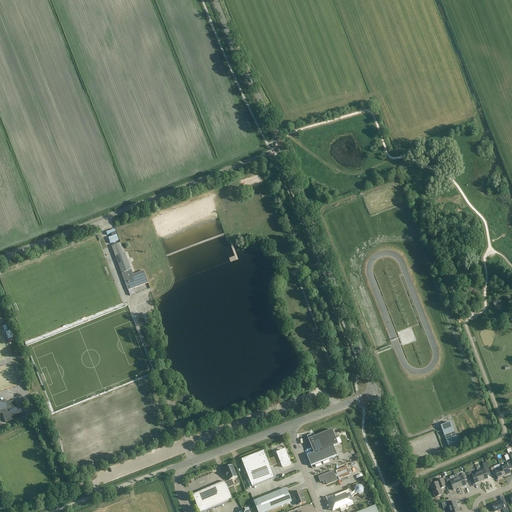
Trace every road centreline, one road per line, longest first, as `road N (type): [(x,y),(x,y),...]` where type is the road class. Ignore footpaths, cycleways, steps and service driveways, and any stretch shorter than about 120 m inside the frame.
road 1 (unclassified): [(0,257),(281,148)]
road 2 (tertiary): [(376,391),(281,148)]
road 3 (tertiary): [(281,148),(214,0)]
road 4 (unclassified): [(53,511),(180,465)]
road 5 (tertiary): [(423,511),(376,391)]
